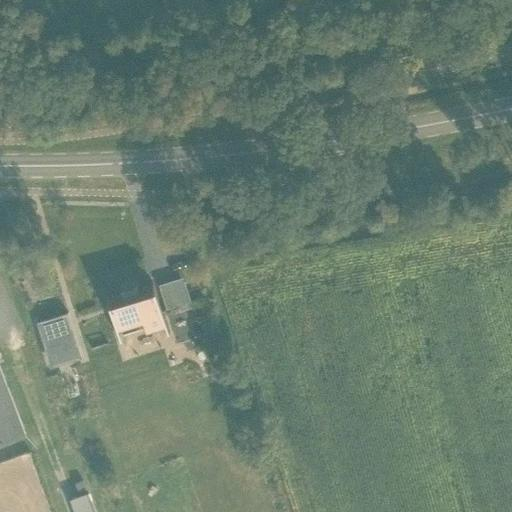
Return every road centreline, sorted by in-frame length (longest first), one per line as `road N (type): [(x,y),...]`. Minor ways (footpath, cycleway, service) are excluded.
road 1 (primary): [(0,166),(274,148),(511,108)]
road 2 (track): [(8,326),(68,493)]
